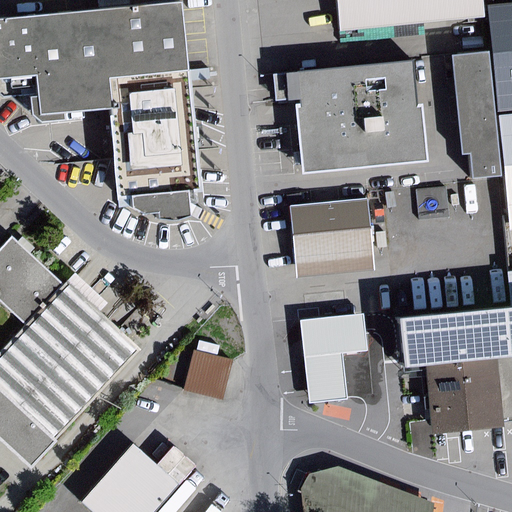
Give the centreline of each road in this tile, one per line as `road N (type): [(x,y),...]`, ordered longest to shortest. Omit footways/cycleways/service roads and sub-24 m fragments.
road 1 (unclassified): [(249,266),(174,265),(114,250),(0,144)]
road 2 (unclassified): [(225,0),(249,266)]
road 3 (unclassified): [(262,431),(319,434),(511,499)]
road 4 (unclassified): [(249,266),(262,431)]
